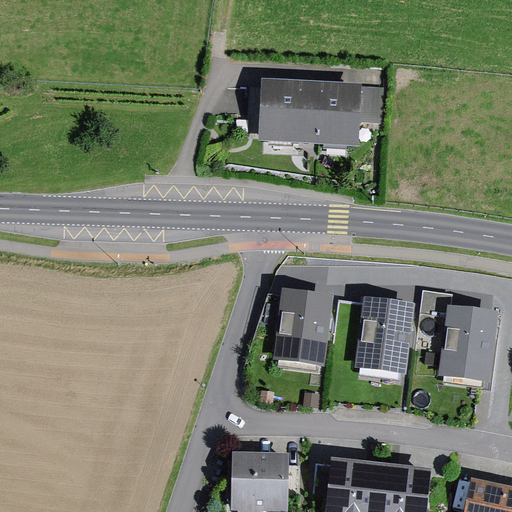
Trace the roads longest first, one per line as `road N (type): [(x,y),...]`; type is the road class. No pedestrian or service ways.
road 1 (residential): [(511,451),(403,434),(210,423)]
road 2 (unknown): [(154,213),(212,85),(230,75),(368,80)]
road 3 (secondary): [(0,208),(264,217)]
road 4 (secondary): [(264,217),(511,240)]
road 5 (residential): [(210,423),(256,279),(264,217)]
